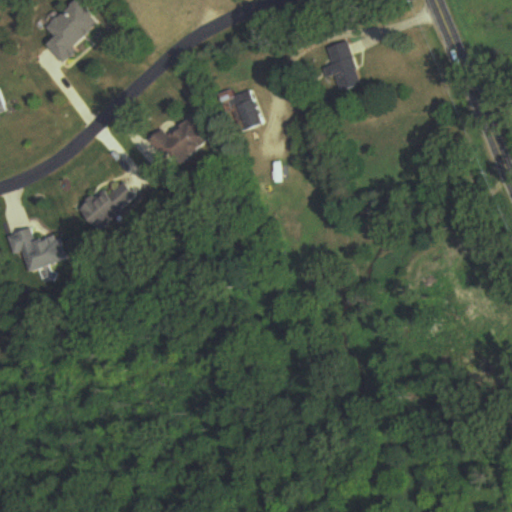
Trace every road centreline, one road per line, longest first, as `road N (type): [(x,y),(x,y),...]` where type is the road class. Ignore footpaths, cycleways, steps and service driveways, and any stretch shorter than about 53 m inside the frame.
road 1 (residential): [(0,184),(35,175),(184,44),(224,18),(281,0)]
road 2 (secondary): [(511,179),(436,0)]
